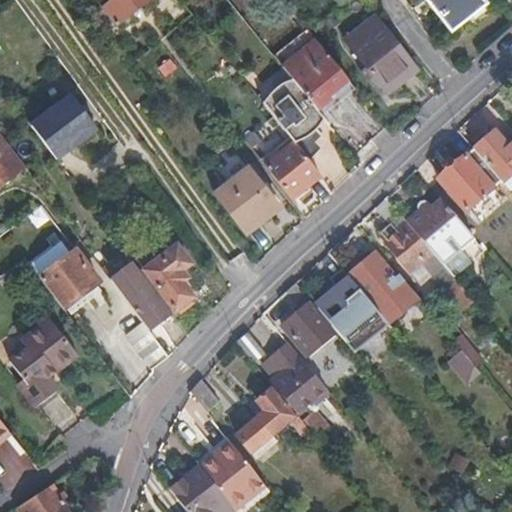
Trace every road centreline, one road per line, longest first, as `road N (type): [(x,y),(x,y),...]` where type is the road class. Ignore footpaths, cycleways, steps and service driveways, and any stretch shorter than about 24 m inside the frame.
road 1 (residential): [(511,60),(192,358),(162,393),(139,446)]
road 2 (residential): [(139,446),(86,437),(0,504)]
